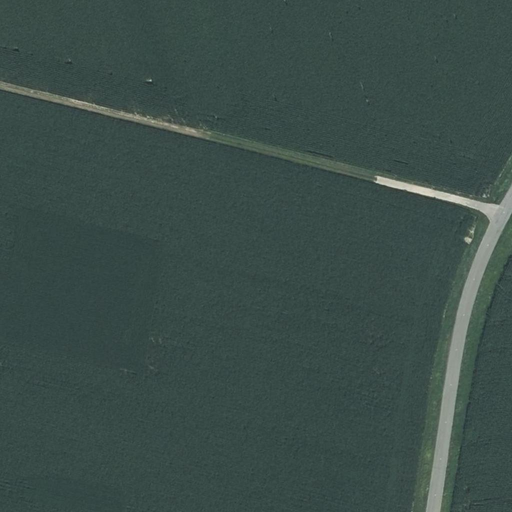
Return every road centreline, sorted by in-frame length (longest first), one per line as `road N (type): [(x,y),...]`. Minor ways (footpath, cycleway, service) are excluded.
road 1 (track): [(0,85),(503,213)]
road 2 (tertiary): [(432,511),(466,304),(511,198)]
